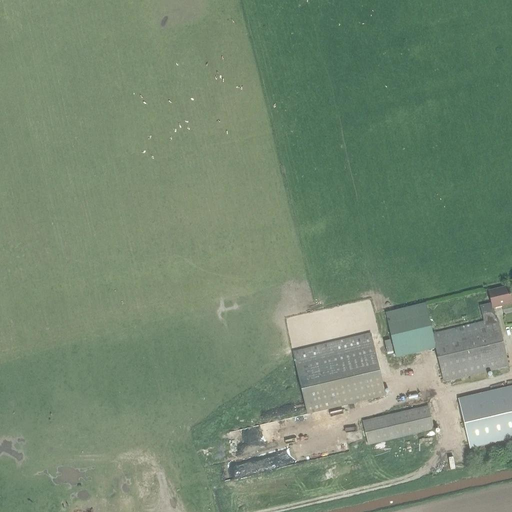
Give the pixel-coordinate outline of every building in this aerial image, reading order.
[(431,334),(434,348),(442,382),(507,367),(496,319),(494,319),(491,308),(510,304),(506,287),(486,291),(489,303),(478,306),(482,322),(431,334)] [(434,348),(431,334),(424,303),(386,312),(396,357),(434,348)] [(384,395),(369,334),(290,352),(305,414),(384,395)] [(390,341),(384,342),(387,353),(393,352),(390,341)] [(470,449),(511,439),(511,386),(458,399),(470,449)] [(432,429),(426,407),(361,423),(367,445),(432,429)]
